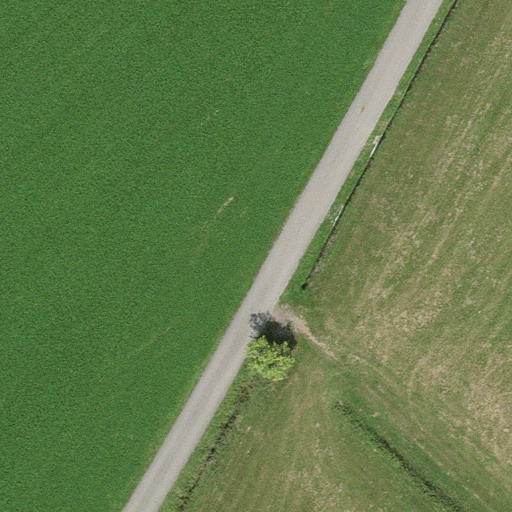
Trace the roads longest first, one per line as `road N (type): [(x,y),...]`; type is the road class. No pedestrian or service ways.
road 1 (residential): [(141,511),(430,0)]
road 2 (track): [(261,307),(490,511)]
road 3 (track): [(261,307),(375,346),(426,353),(511,339)]
